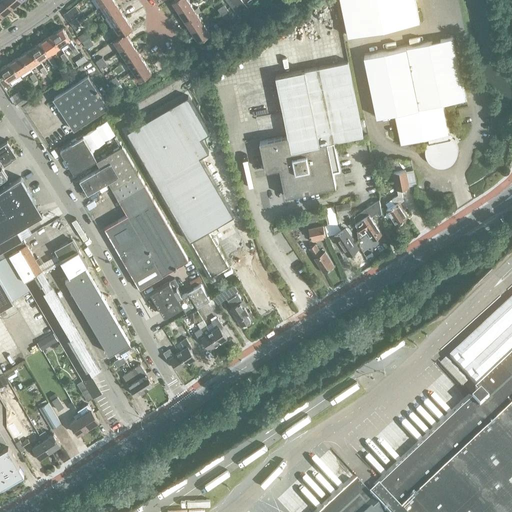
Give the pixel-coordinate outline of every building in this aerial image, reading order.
[(0,0),(0,9),(4,15),(13,7),(7,0),(0,0)] [(109,0),(101,6),(105,12),(102,15),(104,18),(108,16),(108,15),(119,8),(114,0),(109,0)] [(172,0),(172,1),(179,11),(191,3),(188,0),(172,0)] [(244,2),(241,0),(237,0),(231,5),(235,10),(244,2)] [(340,0),(348,35),(419,21),(414,0),(340,0)] [(239,15),(248,7),(244,2),(235,10),(239,15)] [(179,11),(185,21),(197,13),(191,3),(179,11)] [(108,16),(114,25),(126,18),(119,8),(108,15),(108,16)] [(70,9),(63,13),(68,21),(75,16),(74,15),(70,9)] [(185,21),(192,31),(204,23),(197,13),(185,21)] [(114,40),(133,27),(126,18),(114,25),(121,35),(114,40)] [(204,23),(192,31),(199,41),(211,33),(204,23)] [(71,48),(75,54),(79,51),(75,45),(63,27),(52,34),(60,46),(67,42),(71,48)] [(120,50),(132,42),(126,33),(133,28),(133,27),(114,40),(120,50)] [(52,34),(42,41),(50,53),(60,46),(52,34)] [(395,113),(401,144),(428,138),(429,144),(429,146),(428,147),(428,148),(428,149),(428,150),(428,151),(428,153),(428,154),(428,155),(428,156),(429,157),(429,158),(430,159),(431,160),(432,161),(432,162),(433,162),(435,163),(437,164),(438,164),(440,165),(441,165),(442,165),(444,164),(445,164),(446,164),(448,163),(449,163),(450,162),(451,161),(452,159),(453,158),(454,157),(454,156),(455,155),(455,153),(455,152),(455,150),(455,149),(455,148),(455,146),(454,145),(453,144),(453,143),(452,142),(452,141),(450,140),(450,139),(446,140),(445,134),(448,134),(442,103),(465,99),(453,37),(364,55),(377,117),(395,113)] [(47,56),(55,68),(58,65),(50,53),(42,41),(32,48),(40,60),(47,56)] [(121,58),(124,62),(138,52),(132,42),(120,50),(124,56),(121,58)] [(21,55),(30,67),(40,60),(32,48),(21,55)] [(126,66),(130,64),(133,69),(145,62),(138,52),(124,62),(126,66)] [(11,61),(19,74),(30,67),(21,55),(11,61)] [(19,74),(11,61),(1,68),(9,81),(19,74)] [(348,61),(305,69),(276,75),(288,135),(260,141),(266,170),(280,167),(286,196),(336,185),(333,171),(340,170),(335,142),(363,136),(348,61)] [(152,72),(145,62),(133,69),(137,75),(134,78),(137,82),(152,72)] [(45,75),(48,72),(44,66),(40,68),(45,75)] [(75,129),(78,127),(109,106),(88,74),(54,98),(75,129)] [(17,106),(32,96),(28,90),(21,95),(18,91),(10,97),(13,101),(17,106)] [(116,134),(107,120),(96,127),(105,140),(116,134)] [(61,150),(74,173),(96,160),(97,159),(93,152),(98,149),(88,132),(83,135),(84,136),(61,150)] [(0,145),(0,157),(5,164),(13,159),(13,158),(18,155),(8,140),(0,145)] [(109,181),(119,198),(145,184),(123,145),(108,153),(97,159),(96,160),(100,167),(80,179),(86,188),(82,191),(85,195),(109,181)] [(157,181),(212,277),(230,266),(217,244),(218,243),(219,242),(216,236),(214,236),(213,237),(209,230),(235,215),(201,156),(157,181)] [(395,204),(386,209),(396,224),(408,217),(403,209),(405,207),(401,202),(404,199),(401,189),(409,187),(406,170),(393,172),(397,190),(398,194),(392,199),(395,204)] [(14,301),(0,277),(0,239),(37,218),(36,212),(37,212),(36,208),(35,208),(33,203),(35,202),(21,177),(18,178),(0,190),(0,309),(14,301)] [(189,259),(145,184),(119,198),(128,213),(105,227),(140,287),(189,259)] [(354,216),(355,222),(359,228),(356,230),(359,239),(364,235),(362,233),(366,230),(373,239),(382,234),(371,216),(378,212),(380,215),(382,213),(379,199),(354,216)] [(336,205),(338,216),(352,213),(349,202),(336,205)] [(311,239),(326,237),(323,225),(308,229),(311,239)] [(346,228),(334,236),(343,250),(345,249),(349,255),(358,249),(349,236),(351,235),(346,228)] [(23,239),(0,252),(0,259),(9,254),(25,280),(42,269),(27,243),(26,243),(23,239)] [(61,259),(78,249),(72,240),(56,249),(61,259)] [(315,244),(309,248),(315,257),(315,258),(324,271),(328,268),(329,269),(333,267),(332,266),(334,265),(325,251),(322,253),(315,244)] [(61,260),(70,275),(88,265),(79,250),(61,260)] [(372,252),(365,256),(370,263),(376,260),(372,252)] [(87,267),(85,267),(71,276),(66,279),(95,325),(100,333),(110,351),(115,348),(117,347),(128,341),(128,340),(130,340),(87,267)] [(101,369),(42,269),(25,280),(83,380),(94,397),(101,393),(90,376),(101,369)] [(195,284),(202,279),(199,274),(192,279),(195,284)] [(175,278),(170,280),(151,291),(165,315),(183,304),(188,312),(210,299),(201,283),(182,295),(177,286),(179,285),(175,278)] [(250,310),(249,311),(245,306),(247,304),(243,300),(246,298),(242,290),(231,297),(236,304),(230,308),(242,326),(255,317),(250,310)] [(511,511),(511,300),(450,359),(479,390),(476,392),(480,397),(474,404),(469,398),(373,488),(378,494),(372,499),(353,480),(318,511),(511,511)] [(210,331),(218,344),(228,338),(221,328),(224,327),(217,317),(211,321),(215,327),(210,331)] [(209,350),(218,344),(210,331),(206,325),(203,320),(197,323),(200,328),(195,332),(200,341),(203,340),(209,350)] [(164,327),(154,333),(159,341),(169,334),(164,327)] [(53,330),(38,340),(43,348),(58,338),(53,330)] [(175,344),(187,363),(196,358),(190,349),(193,347),(186,337),(175,344)] [(129,342),(128,341),(117,347),(121,353),(132,347),(129,342)] [(175,344),(169,348),(163,352),(169,361),(172,360),(178,369),(187,363),(175,344)] [(123,355),(114,361),(117,367),(126,361),(123,355)] [(466,384),(444,361),(440,365),(462,388),(466,384)] [(131,369),(145,390),(154,384),(147,373),(141,376),(135,367),(131,369)] [(145,390),(131,369),(123,375),(129,384),(129,385),(136,396),(145,390)] [(4,373),(0,375),(0,387),(9,382),(4,373)] [(88,400),(94,397),(83,380),(78,383),(88,400)] [(57,396),(52,399),(59,410),(64,406),(57,396)] [(73,411),(76,408),(72,401),(68,404),(73,411)] [(61,422),(49,402),(40,407),(52,427),(61,422)] [(99,420),(91,409),(88,404),(78,410),(79,412),(81,415),(89,427),(99,420)] [(89,427),(81,415),(79,412),(73,416),(76,419),(71,422),(78,434),(89,427)] [(41,436),(50,451),(51,451),(61,444),(53,433),(48,436),(45,431),(40,434),(41,436)] [(0,488),(24,474),(8,447),(4,450),(2,446),(6,443),(0,432),(0,488)] [(50,451),(41,436),(36,440),(38,443),(33,446),(40,458),(50,451)] [(31,443),(28,439),(22,443),(20,440),(16,442),(22,451),(25,449),(24,447),(31,443)] [(322,450),(318,454),(337,472),(341,468),(322,450)]
